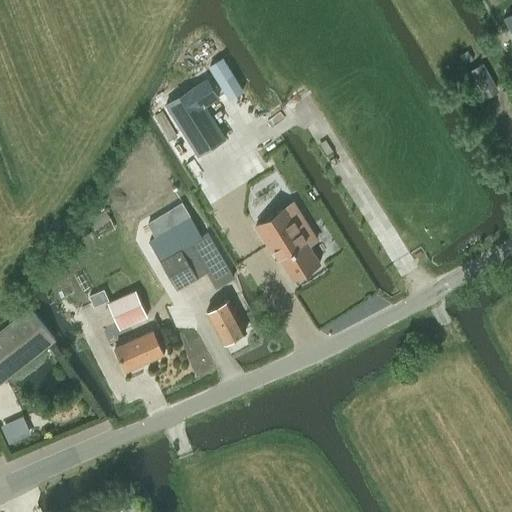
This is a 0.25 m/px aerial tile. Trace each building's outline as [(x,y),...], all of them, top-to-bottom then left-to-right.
[(511,34),(511,13),(503,18),(511,34)] [(496,89),(482,63),(465,72),(479,98),(496,89)] [(206,78),(166,103),(199,154),(225,137),(204,105),(218,97),(206,78)] [(294,201),(258,223),(273,249),(276,247),(294,277),(319,262),(309,244),(317,239),(294,201)] [(161,258),(179,288),(207,271),(217,287),(234,277),(207,232),(203,234),(191,215),(150,239),(161,258)] [(147,316),(141,303),(135,289),(110,300),(117,315),(114,316),(120,328),(147,316)] [(225,341),(246,329),(229,299),(208,311),(225,341)] [(170,311),(169,316),(171,322),(175,326),(179,327),(185,326),(188,323),(190,320),(191,317),(192,315),(185,305),(177,306),(173,309),(170,311)] [(0,382),(54,339),(30,307),(0,331),(0,382)] [(127,370),(164,354),(153,330),(117,347),(127,370)]
